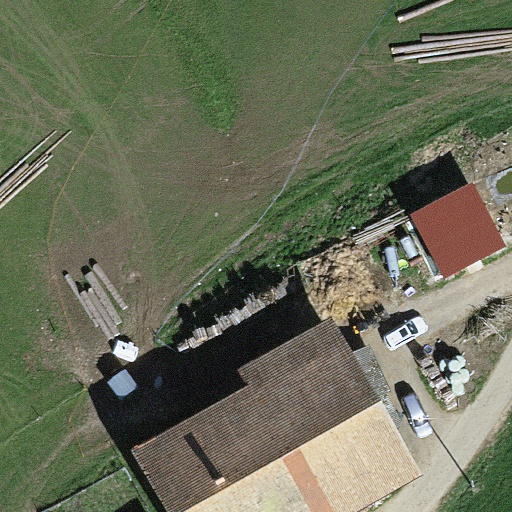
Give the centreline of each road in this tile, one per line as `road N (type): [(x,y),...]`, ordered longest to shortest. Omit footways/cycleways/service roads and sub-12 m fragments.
road 1 (track): [(440,470),(395,340),(416,316),(511,275)]
road 2 (unclassified): [(406,511),(511,367)]
